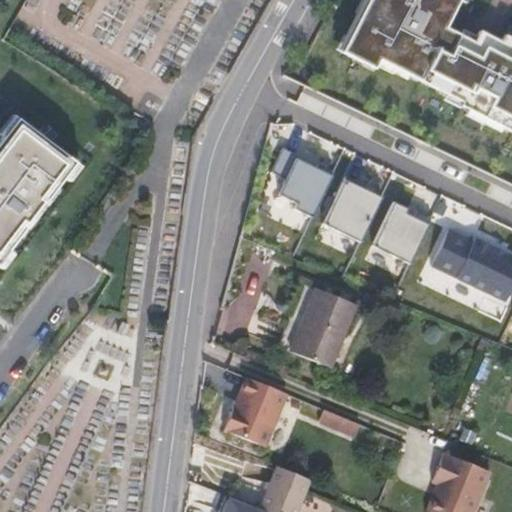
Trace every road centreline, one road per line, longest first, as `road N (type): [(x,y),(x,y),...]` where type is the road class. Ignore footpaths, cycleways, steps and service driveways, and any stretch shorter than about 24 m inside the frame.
road 1 (tertiary): [(243,87),(206,175),(164,511)]
road 2 (residential): [(243,87),(511,214)]
road 3 (residential): [(0,379),(86,260)]
